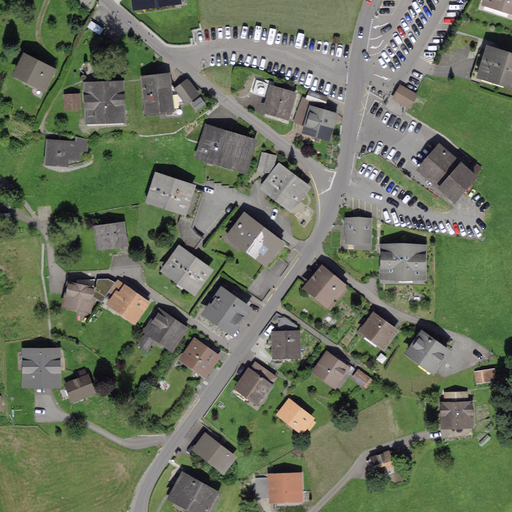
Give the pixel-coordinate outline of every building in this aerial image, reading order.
[(86,25),(99,33),(103,26),(90,18),(86,25)] [(511,54),(489,47),(481,70),(511,79),(511,54)] [(42,85),(51,67),(24,54),(15,72),(42,85)] [(178,101),(184,101),(197,91),(187,78),(174,88),(177,91),(169,92),(168,74),(143,77),(146,109),(165,107),(166,113),(179,111),(178,101)] [(262,78),(259,90),(266,92),(269,79),(262,78)] [(85,84),(86,116),(123,115),(121,83),(85,84)] [(272,86),(266,106),(286,112),(292,92),(272,86)] [(409,105),(414,95),(401,88),(396,98),(408,105),(409,105)] [(310,91),(308,98),(324,105),(327,98),(310,91)] [(64,93),(65,106),(79,105),(77,92),(64,93)] [(193,98),(197,107),(206,103),(203,95),(193,98)] [(396,98),(390,95),(384,105),(390,109),(392,106),(398,110),(397,113),(402,116),(408,105),(396,98)] [(301,99),(294,118),(303,121),(310,103),(301,99)] [(314,103),(306,127),(326,133),(333,110),(323,107),(323,105),(314,103)] [(207,127),(200,152),(243,165),(251,140),(207,127)] [(162,137),(163,144),(170,143),(169,135),(162,137)] [(66,157),(69,155),(77,155),(78,142),(48,140),(47,159),(47,160),(66,161),(66,157)] [(454,197),(473,174),(439,144),(419,167),(454,197)] [(263,153),(260,166),(270,168),(273,155),(263,153)] [(287,173),(279,167),(266,184),(290,203),(303,186),(295,179),(297,176),(289,170),(287,173)] [(151,196),(182,207),(189,186),(173,181),(175,177),(170,175),(168,180),(158,176),(151,196)] [(180,235),(187,243),(193,248),(202,236),(196,232),(191,226),(203,190),(189,185),(177,222),(180,235)] [(231,233),(264,258),(278,241),(244,215),(231,233)] [(367,238),(367,219),(347,218),(347,228),(345,228),(345,240),(357,240),(357,238),(367,238)] [(101,244),(123,241),(121,224),(97,227),(99,243),(101,244)] [(193,286),(205,269),(186,255),(191,249),(185,244),(180,251),(179,250),(167,267),(193,286)] [(421,273),(421,246),(384,245),(383,273),(421,273)] [(333,292),(337,296),(344,288),(321,268),(305,288),(323,303),(333,292)] [(65,302),(87,307),(94,278),(77,278),(76,284),(69,283),(65,302)] [(145,301),(122,284),(110,301),(133,317),(145,301)] [(103,297),(107,291),(95,288),(94,295),(103,297)] [(222,288),(206,310),(231,328),(245,307),(243,306),(248,299),(238,292),(235,297),(222,288)] [(170,344),(182,327),(160,312),(139,342),(146,346),(155,334),(170,344)] [(373,314),(362,329),(383,344),(394,328),(373,314)] [(297,352),(297,351),(302,351),(301,337),(297,338),(296,332),(274,333),(274,353),(297,352)] [(422,332),(408,351),(432,368),(446,349),(422,332)] [(182,375),(186,378),(191,370),(200,377),(220,348),(199,334),(183,357),(191,362),(182,375)] [(25,350),(25,381),(57,381),(57,350),(25,350)] [(343,369),(348,372),(350,372),(354,367),(337,355),(335,358),(327,353),(316,368),(334,381),(343,369)] [(266,395),(263,392),(275,375),(254,361),(237,385),(258,400),(258,399),(262,401),(266,395)] [(475,370),(477,381),(487,379),(486,368),(475,370)] [(66,383),(71,397),(92,389),(84,369),(77,372),(79,377),(66,383)] [(186,378),(195,384),(200,377),(191,370),(186,378)] [(354,376),(366,384),(370,378),(358,370),(354,376)] [(440,404),(441,423),(471,422),(471,403),(466,403),(466,394),(452,394),(452,390),(444,391),(445,404),(440,404)] [(314,420),(310,417),(311,415),(289,399),(280,411),(302,427),(304,424),(308,427),(314,420)] [(195,446),(223,467),(232,455),(218,445),(223,439),(209,428),(195,446)] [(372,472),(396,463),(392,450),(366,459),(372,472)] [(171,495),(202,511),(204,511),(216,492),(183,474),(171,495)] [(298,497),(297,476),(273,477),(273,478),(256,478),(257,493),(273,493),(273,498),(298,497)]
